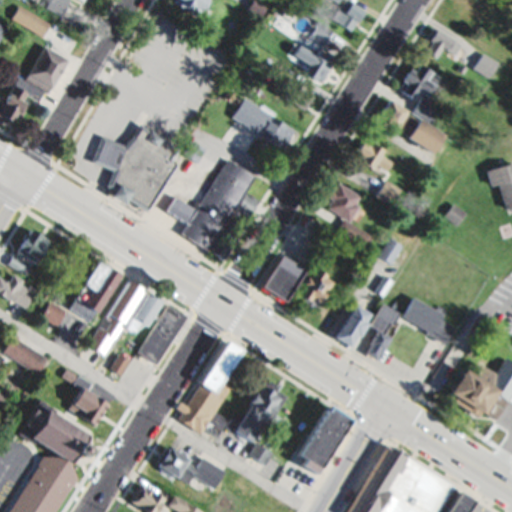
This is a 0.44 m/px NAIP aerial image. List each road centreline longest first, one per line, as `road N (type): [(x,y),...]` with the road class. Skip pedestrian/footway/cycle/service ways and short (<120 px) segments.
road 1 (primary): [(0,160),(385,407)]
road 2 (residential): [(222,303),(417,0)]
road 3 (residential): [(92,511),(222,303)]
road 4 (residential): [(25,176),(134,0)]
road 5 (primary): [(511,489),(385,407)]
road 6 (primary): [(322,511),(385,407)]
